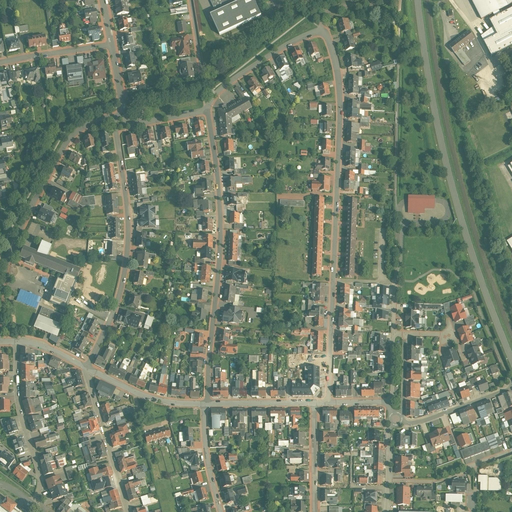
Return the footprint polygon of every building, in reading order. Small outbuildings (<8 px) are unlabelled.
[(114,0),(116,9),(117,15),(129,13),(126,0),(114,0)] [(210,0),(216,13),(211,16),(220,35),(261,16),(254,0),(210,0)] [(511,0),(471,0),(474,4),(477,10),(482,19),(493,14),(509,5),(511,3),(511,0)] [(511,3),(509,5),(493,14),(494,16),(489,20),(493,27),(481,36),(490,56),(511,44),(511,3)] [(95,10),(89,12),(88,10),(84,11),(86,20),(89,19),(90,24),(97,23),(97,19),(96,10),(95,10)] [(126,19),(118,21),(120,31),(124,30),(124,31),(127,31),(127,29),(128,29),(127,23),(127,20),(126,19)] [(349,20),(338,22),(342,33),(345,32),(352,30),(349,20)] [(185,22),(178,23),(179,34),(186,33),(185,24),(185,22)] [(64,26),(59,26),(60,30),(59,30),(60,35),(58,35),(60,43),(70,41),(69,33),(68,34),(67,29),(65,30),(64,26)] [(91,30),(88,30),(89,37),(92,37),(93,41),(100,40),(99,36),(101,36),(99,28),(98,28),(91,30)] [(469,32),(450,47),(455,54),(461,49),(474,39),(469,32)] [(45,36),(27,39),(29,48),(46,45),(45,36)] [(130,36),(121,37),(123,47),(124,50),(130,49),(132,48),(131,46),(132,46),(131,41),(130,41),(130,36)] [(352,38),(344,40),(346,51),(355,48),(352,38)] [(188,41),(179,42),(178,40),(171,41),(173,41),(174,47),(178,46),(179,53),(178,53),(179,57),(185,56),(185,55),(189,55),(188,45),(188,41)] [(18,41),(8,43),(9,51),(20,50),(18,41)] [(316,44),(308,47),(311,56),(312,58),(316,56),(315,55),(319,54),(316,44)] [(303,59),(299,49),(291,53),(296,62),(297,64),(300,62),(300,61),(303,59)] [(471,62),(461,49),(455,54),(465,66),(471,62)] [(133,54),(125,56),(127,67),(127,69),(131,69),(131,66),(135,66),(133,54)] [(284,57),(277,61),(281,70),(285,69),(285,70),(286,71),(290,69),(289,68),(289,67),(284,57)] [(356,57),(347,57),(348,68),(352,68),(353,70),(356,70),(362,70),(361,61),(356,62),(356,57)] [(102,62),(91,63),(91,59),(83,60),(84,67),(88,66),(88,69),(87,69),(87,71),(88,70),(89,76),(95,75),(96,79),(104,78),(105,81),(104,73),(105,73),(104,68),(103,68),(102,62)] [(379,63),(371,65),(372,71),(381,69),(379,63)] [(182,65),(181,65),(182,69),(181,69),(181,70),(180,70),(180,71),(180,72),(180,73),(180,74),(180,75),(181,75),(182,75),(182,76),(183,76),(183,79),(193,78),(191,64),(190,64),(182,65)] [(55,65),(45,67),(46,75),(52,74),(52,75),(56,75),(56,77),(61,77),(60,69),(55,70),(55,65)] [(80,65),(66,67),(68,82),(82,80),(80,65)] [(275,77),(269,68),(262,72),(265,75),(268,81),(275,77)] [(31,69),(25,70),(26,79),(25,79),(25,80),(26,79),(27,82),(32,81),(32,80),(35,80),(34,78),(39,77),(38,74),(39,74),(38,72),(37,69),(31,70),(31,69)] [(139,73),(128,74),(130,84),(141,82),(139,73)] [(358,78),(350,77),(349,86),(358,87),(358,78)] [(261,88),(255,79),(249,83),(251,87),(249,88),(252,93),(254,92),(256,91),(256,92),(260,89),(259,89),(261,88)] [(328,85),(319,87),(320,87),(321,92),(316,93),(317,98),(321,97),(330,95),(328,85)] [(358,87),(349,86),(349,95),(358,95),(360,95),(360,93),(358,93),(358,87)] [(255,106),(246,92),(244,93),(246,98),(252,108),(255,106)] [(225,110),(232,120),(252,108),(246,98),(244,93),(243,93),(239,96),(242,101),(225,110)] [(357,102),(349,101),(348,110),(357,111),(357,105),(357,102)] [(332,106),(323,106),(323,113),(322,113),(322,117),(323,117),(332,117),(332,106)] [(232,120),(225,110),(219,110),(221,137),(233,136),(232,120)] [(357,111),(348,110),(348,119),(357,119),(357,111)] [(5,116),(1,117),(1,118),(0,118),(0,125),(1,125),(2,130),(7,129),(6,126),(7,126),(6,124),(10,124),(9,120),(11,120),(10,116),(5,117),(5,116)] [(202,122),(194,124),(196,134),(204,132),(202,122)] [(332,124),(324,124),(323,134),(331,134),(332,124)] [(186,125),(178,127),(175,128),(176,134),(179,133),(180,136),(187,134),(186,125)] [(359,126),(348,125),(347,134),(356,134),(356,131),(359,131),(359,126)] [(169,129),(160,130),(161,136),(160,136),(161,141),(171,139),(169,129)] [(152,132),(143,134),(144,137),(141,138),(143,144),(145,144),(147,144),(147,146),(148,147),(149,147),(150,147),(151,146),(152,146),(152,145),(154,145),(154,142),(152,132)] [(108,134),(100,135),(100,138),(101,138),(102,143),(101,144),(103,152),(100,153),(100,156),(108,155),(107,148),(110,147),(108,134)] [(356,134),(347,134),(347,143),(356,143),(356,134)] [(92,136),(83,138),(86,149),(94,147),(95,147),(94,143),(92,136)] [(135,136),(126,137),(128,148),(127,149),(128,155),(135,154),(133,147),(137,147),(135,136)] [(2,138),(1,139),(1,142),(1,143),(0,143),(0,151),(3,151),(2,149),(6,149),(7,153),(18,151),(16,143),(13,143),(12,143),(11,137),(7,138),(2,138)] [(190,151),(202,149),(201,141),(186,144),(188,151),(190,151)] [(233,142),(225,142),(225,152),(230,152),(234,152),(233,142)] [(331,142),(323,142),(323,146),(322,151),(323,151),(323,152),(324,152),(330,152),(331,152),(331,142)] [(202,149),(190,151),(191,159),(200,157),(204,157),(204,156),(203,149),(202,149)] [(355,150),(347,149),(346,158),(355,158),(355,150)] [(81,158),(73,153),(69,159),(77,165),(81,158)] [(355,158),(346,158),(346,167),(355,167),(355,158)] [(234,160),(225,160),(226,171),(234,171),(235,171),(234,170),(234,160)] [(330,160),(322,160),(322,165),(315,165),(315,170),(330,170),(330,160)] [(208,162),(200,163),(201,174),(202,174),(202,175),(206,175),(205,173),(209,173),(208,162)] [(73,172),(65,167),(61,174),(61,175),(61,176),(64,178),(65,176),(69,179),(70,176),(72,177),(73,175),(71,174),(73,172)] [(354,174),(346,173),(345,182),(354,182),(354,177),(354,174)] [(242,178),(235,178),(235,179),(227,179),(227,184),(227,188),(228,188),(228,189),(236,189),(236,183),(238,183),(238,185),(242,185),(242,184),(242,178)] [(330,179),(320,179),(320,183),(313,183),(313,190),(320,190),(320,191),(329,191),(330,179)] [(210,181),(201,182),(202,187),(196,187),(197,194),(204,194),(210,194),(210,192),(211,192),(210,181)] [(354,182),(345,182),(345,191),(354,191),(354,182)] [(64,194),(54,188),(49,196),(50,196),(49,197),(52,199),(52,197),(60,202),(62,197),(64,194)] [(141,189),(133,190),(134,196),(138,196),(138,199),(142,199),(143,199),(142,195),(141,189)] [(82,198),(73,193),(69,200),(70,201),(78,205),(82,198)] [(236,196),(227,196),(228,206),(237,206),(236,196)] [(117,197),(106,198),(105,198),(106,207),(108,206),(108,210),(106,211),(106,215),(107,215),(112,215),(119,214),(117,197)] [(435,197),(409,197),(409,213),(424,214),(424,209),(434,209),(435,197)] [(325,199),(316,199),(315,214),(324,215),(325,199)] [(358,201),(349,200),(348,216),(357,216),(358,201)] [(78,205),(70,201),(68,205),(75,210),(78,205)] [(205,201),(194,201),(195,208),(199,208),(199,206),(203,206),(204,212),(209,212),(212,211),(211,203),(206,203),(206,201),(208,201),(207,201),(205,201)] [(142,206),(135,206),(135,217),(137,217),(137,219),(141,219),(141,217),(143,217),(142,206)] [(53,215),(41,209),(37,218),(49,224),(53,215)] [(240,214),(231,214),(231,219),(230,219),(230,224),(235,224),(239,225),(239,224),(240,214)] [(324,215),(315,214),(314,230),(323,230),(324,215)] [(357,216),(348,216),(347,231),(356,232),(357,216)] [(211,220),(203,220),(203,231),(212,231),(212,226),(211,220)] [(323,230),(314,230),(314,245),(323,246),(323,230)] [(356,232),(347,231),(347,247),(356,247),(356,232)] [(146,236),(137,235),(137,246),(146,247),(146,242),(145,242),(146,236)] [(212,237),(203,237),(203,242),(193,241),(193,249),(200,249),(203,249),(210,249),(210,250),(212,250),(212,237)] [(51,246),(42,243),(38,253),(23,247),(19,257),(26,260),(25,263),(33,266),(34,263),(67,277),(58,298),(67,301),(76,280),(80,270),(46,257),(51,246)] [(112,244),(108,244),(107,257),(116,257),(117,244),(112,244)] [(323,246),(314,245),(313,261),(322,261),(323,246)] [(356,247),(347,247),(346,262),(355,263),(356,247)] [(210,249),(203,249),(200,249),(200,253),(201,253),(201,258),(201,260),(204,260),(206,260),(206,259),(210,259),(210,250),(210,249)] [(145,253),(137,252),(136,259),(137,259),(136,267),(146,268),(147,259),(152,260),(153,255),(145,254),(145,253)] [(322,261),(313,261),(313,276),(321,277),(322,261)] [(355,263),(346,262),(345,278),(354,278),(355,263)] [(201,274),(210,275),(210,268),(192,266),(191,273),(201,274)] [(240,269),(233,268),(232,272),(228,272),(227,281),(236,282),(237,277),(240,277),(240,269)] [(144,275),(135,273),(133,284),(134,284),(138,285),(142,286),(144,275)] [(210,275),(201,274),(201,282),(209,283),(210,275)] [(318,286),(313,286),(313,294),(316,294),(325,295),(325,286),(318,286)] [(350,286),(341,286),(341,295),(349,296),(350,290),(350,286)] [(235,288),(226,287),(225,294),(235,296),(236,289),(235,288)] [(37,309),(41,297),(20,290),(16,301),(37,309)] [(207,291),(199,290),(198,296),(192,295),(191,301),(198,301),(206,302),(207,291)] [(235,296),(225,294),(224,302),(234,303),(234,302),(235,302),(235,301),(235,296)] [(325,295),(316,294),(316,303),(324,303),(325,295)] [(140,297),(131,295),(128,307),(135,309),(137,309),(138,305),(137,305),(138,301),(139,302),(140,297)] [(349,296),(341,295),(340,304),(349,305),(349,296)] [(389,297),(377,297),(377,301),(374,301),(373,305),(388,306),(389,297)] [(451,302),(443,305),(445,313),(451,311),(451,309),(453,308),(451,302)] [(453,308),(451,309),(451,311),(452,312),(451,313),(454,319),(455,319),(456,323),(464,319),(467,319),(466,318),(464,310),(467,309),(462,311),(461,305),(453,308)] [(42,306),(33,326),(58,337),(66,316),(42,306)] [(230,312),(228,313),(224,313),(223,323),(229,324),(239,325),(239,322),(242,322),(243,312),(240,312),(240,310),(230,309),(230,312)] [(312,313),(307,313),(306,314),(306,315),(307,316),(307,318),(312,318),(315,318),(324,319),(324,310),(318,310),(315,310),(315,311),(315,316),(314,316),(313,315),(313,314),(312,313)] [(349,311),(340,310),(340,319),(348,319),(349,313),(349,311)] [(130,314),(122,311),(119,322),(127,325),(127,324),(129,324),(129,325),(130,325),(130,326),(137,328),(141,317),(133,315),(132,315),(132,317),(130,317),(130,314)] [(204,311),(197,311),(193,311),(192,316),(196,317),(196,321),(204,322),(205,311),(204,311)] [(410,312),(407,312),(407,316),(406,316),(407,316),(407,321),(406,321),(406,322),(407,322),(407,328),(411,328),(411,329),(418,329),(420,328),(420,325),(419,324),(419,315),(416,315),(416,312),(410,312)] [(388,313),(377,313),(377,320),(388,321),(388,317),(388,313)] [(91,320),(87,318),(84,324),(88,326),(95,329),(98,324),(96,322),(91,320)] [(324,319),(315,318),(315,327),(323,327),(323,325),(324,325),(324,319)] [(348,319),(340,319),(339,328),(348,328),(348,325),(360,326),(360,320),(353,320),(351,319),(348,319)] [(95,329),(88,326),(85,331),(85,332),(89,334),(92,335),(95,329)] [(467,327),(458,331),(460,336),(461,338),(470,334),(468,327),(467,328),(467,327)] [(229,333),(221,332),(220,335),(221,335),(220,342),(219,342),(223,342),(227,343),(228,343),(229,333)] [(323,334),(315,333),(314,342),(323,343),(323,334)] [(348,335),(339,334),(339,343),(347,343),(348,335)] [(470,334),(461,338),(461,340),(462,339),(464,345),(471,342),(472,341),(473,341),(470,334)] [(203,335),(195,335),(194,345),(202,346),(203,335)] [(358,336),(352,335),(348,335),(347,343),(348,343),(358,344),(359,336),(358,336)] [(81,337),(80,337),(78,343),(85,347),(88,341),(86,340),(81,337)] [(237,346),(227,345),(227,343),(223,342),(223,345),(222,345),(221,350),(221,352),(227,353),(236,354),(237,346)] [(323,343),(314,342),(314,351),(322,352),(323,343)] [(85,347),(78,343),(75,349),(78,351),(82,353),(85,347)] [(339,343),(338,352),(347,352),(348,343),(347,343),(339,343)] [(109,344),(102,359),(98,357),(94,365),(104,369),(110,358),(110,357),(114,348),(115,347),(114,348),(109,346),(110,345),(109,344)] [(202,346),(194,345),(193,345),(192,353),(199,354),(202,354),(203,346),(202,346)] [(474,349),(468,351),(469,354),(468,354),(469,358),(470,358),(471,359),(481,355),(479,351),(478,351),(477,348),(474,349)] [(455,350),(445,354),(446,358),(449,364),(459,361),(456,355),(457,354),(456,352),(455,352),(455,350)] [(471,359),(471,361),(472,361),(473,365),(484,361),(482,355),(481,355),(471,359)] [(1,358),(0,357),(0,370),(1,371),(9,371),(8,363),(7,363),(7,357),(1,358)] [(61,362),(53,357),(49,365),(49,366),(54,369),(55,368),(57,369),(61,362)] [(110,358),(104,369),(106,371),(112,358),(110,357),(110,358)] [(321,358),(311,357),(311,358),(310,368),(313,368),(321,368),(320,368),(321,358)] [(161,374),(165,375),(168,359),(161,358),(160,364),(163,364),(161,374)] [(446,358),(441,360),(445,368),(450,366),(449,364),(446,358)] [(68,365),(61,362),(57,369),(60,371),(65,369),(68,365)] [(198,362),(193,362),(192,373),(201,374),(202,362),(198,362)] [(500,364),(490,368),(492,375),(499,373),(496,365),(500,364)] [(117,368),(112,365),(108,372),(116,375),(119,369),(117,368)] [(472,366),(465,369),(467,376),(475,373),(472,366)] [(321,368),(313,368),(313,379),(317,379),(317,381),(321,381),(322,369),(321,368)] [(122,370),(119,369),(116,375),(124,379),(127,373),(122,370)] [(78,371),(70,374),(72,378),(70,379),(70,378),(61,381),(62,384),(67,383),(80,378),(78,371)] [(139,378),(136,385),(144,389),(147,382),(145,381),(142,379),(143,375),(144,375),(141,374),(139,378)] [(137,377),(131,375),(128,382),(136,385),(139,378),(137,377)] [(80,378),(67,383),(68,386),(71,385),(71,384),(73,383),(75,388),(83,385),(80,378)] [(313,379),(308,378),(308,393),(317,393),(317,381),(317,379),(313,379)] [(476,378),(469,381),(470,382),(472,388),(478,386),(477,383),(478,383),(476,378)] [(478,383),(477,383),(478,386),(481,392),(483,392),(483,391),(484,391),(489,389),(485,380),(478,383)] [(115,389),(100,382),(96,391),(99,392),(98,394),(108,399),(109,396),(111,398),(115,389)] [(156,385),(150,383),(149,391),(157,393),(159,385),(156,385)] [(374,388),(368,389),(368,396),(374,396),(374,394),(375,394),(375,393),(378,393),(378,394),(382,394),(382,388),(382,383),(374,383),(374,388)] [(161,386),(159,385),(157,393),(166,394),(167,387),(161,386)] [(466,387),(460,389),(461,392),(460,392),(463,399),(470,396),(469,392),(467,387),(466,387)] [(191,389),(190,389),(190,397),(199,397),(199,390),(194,389),(191,389)] [(88,393),(80,396),(75,397),(77,404),(83,402),(90,400),(88,393)] [(502,403),(511,399),(511,393),(499,397),(500,401),(501,401),(502,403)] [(445,394),(438,396),(443,408),(449,405),(445,394)] [(437,401),(435,396),(432,397),(436,410),(443,408),(438,396),(440,400),(437,401)] [(432,397),(430,398),(430,397),(429,398),(424,400),(425,402),(426,402),(430,412),(436,410),(432,397)] [(511,407),(511,399),(502,403),(503,406),(502,406),(503,410),(511,407)] [(36,400),(31,401),(31,400),(23,402),(25,409),(39,405),(40,404),(40,403),(38,401),(36,402),(36,400)] [(90,400),(83,402),(83,404),(84,408),(85,408),(92,406),(90,400)] [(0,411),(9,411),(9,401),(0,401),(0,411)] [(489,401),(483,403),(487,413),(489,412),(490,414),(494,413),(492,408),(489,401)] [(483,403),(477,405),(477,406),(480,416),(484,414),(484,416),(487,415),(487,413),(483,403)] [(108,404),(100,406),(103,416),(104,416),(127,409),(126,406),(112,410),(113,411),(111,412),(108,404)] [(39,405),(25,409),(27,416),(39,412),(39,411),(42,410),(41,407),(39,408),(39,405)] [(472,407),(466,410),(470,421),(471,423),(476,421),(476,420),(476,419),(477,419),(472,407)] [(127,409),(104,416),(103,416),(106,423),(119,419),(118,415),(120,414),(122,413),(122,414),(128,413),(127,409)] [(300,409),(292,409),(292,417),(295,417),(295,418),(300,418),(300,417),(300,409)] [(226,410),(212,410),(212,418),(212,428),(220,428),(220,421),(226,421),(226,410)] [(466,410),(459,412),(464,425),(471,423),(470,421),(466,410)] [(349,412),(340,412),(340,422),(349,422),(349,421),(349,413),(349,412)] [(455,414),(450,416),(454,425),(459,423),(455,414)] [(40,416),(28,419),(28,420),(30,426),(40,423),(39,420),(41,419),(40,416)] [(88,419),(79,422),(82,430),(90,427),(97,425),(95,419),(88,421),(88,419)] [(16,420),(6,423),(10,438),(21,435),(16,420)] [(40,423),(30,426),(32,432),(39,430),(39,428),(44,427),(42,423),(40,424),(40,423)] [(97,425),(90,427),(92,434),(92,433),(99,431),(97,425)] [(82,430),(79,431),(79,433),(84,432),(86,436),(92,434),(92,433),(92,434),(90,427),(82,430)] [(126,427),(118,429),(119,432),(116,432),(116,433),(109,435),(111,441),(118,439),(118,437),(119,439),(123,438),(129,436),(126,427)] [(168,429),(162,430),(164,438),(170,436),(168,429)] [(162,430),(156,432),(158,440),(164,438),(162,430)] [(193,442),(192,430),(183,430),(184,442),(193,442)] [(446,430),(440,432),(440,431),(438,432),(442,443),(444,442),(445,442),(448,441),(450,441),(448,437),(446,430)] [(379,432),(371,432),(371,442),(379,442),(380,442),(380,436),(379,436),(379,432)] [(438,432),(434,433),(434,434),(429,436),(432,443),(433,447),(434,446),(440,444),(442,443),(438,432)] [(409,438),(405,438),(405,436),(402,436),(402,434),(400,434),(400,436),(397,435),(397,448),(399,448),(399,449),(402,449),(402,448),(405,448),(405,446),(408,446),(408,447),(411,447),(411,448),(414,448),(414,447),(417,447),(417,435),(414,435),(414,433),(411,433),(411,434),(409,434),(409,438)] [(150,434),(144,435),(147,443),(153,441),(150,434)] [(304,434),(294,434),(294,445),(294,446),(304,446),(304,441),(304,434)] [(336,435),(328,435),(328,434),(320,434),(320,443),(327,443),(327,444),(336,444),(336,435)] [(467,435),(458,438),(461,448),(470,444),(467,435)] [(496,438),(487,441),(490,450),(499,447),(496,438)] [(24,439),(13,443),(17,456),(28,453),(24,439)] [(118,439),(111,441),(113,448),(117,446),(117,447),(120,446),(120,445),(119,441),(118,439)] [(49,440),(35,445),(37,449),(47,445),(46,442),(50,441),(49,440)] [(481,444),(479,445),(482,453),(490,450),(487,441),(487,442),(481,444)] [(96,446),(91,448),(90,446),(85,448),(87,456),(105,450),(103,444),(100,445),(99,443),(95,444),(96,446)] [(433,447),(432,443),(428,445),(430,450),(431,453),(436,451),(434,446),(433,447)] [(458,459),(461,458),(456,445),(453,446),(458,459)] [(468,449),(461,451),(464,460),(471,457),(468,449)] [(105,450),(87,456),(85,456),(86,460),(87,462),(94,460),(99,459),(107,457),(105,450)] [(3,452),(0,456),(0,463),(8,469),(11,465),(14,461),(3,452)] [(117,461),(124,458),(122,452),(115,454),(117,461)] [(191,454),(184,455),(185,460),(192,459),(193,466),(198,465),(196,453),(191,454)] [(237,454),(225,455),(226,458),(227,458),(227,461),(233,461),(233,463),(238,462),(237,461),(237,454)] [(51,455),(39,458),(41,466),(53,462),(51,455)] [(133,456),(124,458),(117,461),(119,466),(139,460),(138,457),(134,459),(133,456)] [(224,457),(215,460),(218,472),(227,470),(224,457)] [(41,466),(44,476),(53,473),(52,470),(56,469),(57,469),(60,468),(60,467),(58,460),(56,461),(53,462),(41,466)] [(94,460),(87,462),(89,468),(96,466),(94,460)] [(139,460),(119,466),(121,473),(128,471),(128,470),(133,469),(135,468),(134,465),(142,463),(141,460),(139,460)] [(28,474),(19,466),(13,474),(22,481),(28,474)] [(110,469),(98,472),(97,469),(89,471),(92,481),(94,481),(112,475),(110,469)] [(72,470),(66,472),(69,481),(74,479),(72,470)] [(200,473),(192,475),(194,485),(202,483),(200,473)] [(309,474),(300,474),(300,476),(295,476),(294,476),(294,481),(300,481),(300,482),(309,482),(309,474)] [(112,475),(94,481),(95,484),(97,483),(98,486),(103,485),(104,486),(104,485),(107,484),(107,485),(115,483),(112,475)] [(229,475),(220,477),(221,484),(222,487),(222,488),(231,485),(229,475)] [(250,476),(242,478),(244,485),(252,482),(250,476)] [(331,476),(322,476),(322,481),(321,481),(321,486),(331,486),(331,482),(331,476)] [(489,476),(478,476),(478,483),(481,483),(480,491),(501,492),(501,483),(497,479),(489,479),(489,476)] [(59,477),(46,481),(49,490),(50,490),(62,486),(59,477)] [(140,481),(132,483),(124,485),(126,492),(134,489),(142,487),(140,481)] [(458,481),(458,483),(453,483),(452,490),(457,490),(464,491),(466,491),(467,484),(465,484),(465,481),(458,481)] [(62,486),(50,490),(53,500),(64,497),(67,496),(66,495),(63,486),(62,486)] [(304,488),(294,488),(294,497),(298,497),(305,497),(304,497),(304,493),(304,488)] [(431,489),(418,488),(417,496),(422,496),(422,497),(427,497),(427,496),(431,496),(431,489)] [(134,489),(126,492),(129,502),(138,499),(137,497),(136,497),(134,489)] [(204,489),(196,491),(197,492),(194,493),(196,501),(199,501),(207,499),(204,489)] [(398,497),(409,497),(409,489),(398,489),(398,497)] [(232,490),(224,493),(227,504),(236,501),(232,490)] [(117,491),(109,493),(111,497),(113,503),(120,501),(117,491)] [(330,492),(322,492),(322,502),(330,502),(330,501),(330,496),(330,492)] [(377,492),(365,492),(365,502),(376,502),(377,492)] [(111,497),(100,501),(101,504),(103,503),(104,506),(113,503),(111,497)] [(409,506),(409,497),(398,497),(398,505),(409,506)] [(16,506),(7,498),(4,501),(3,503),(2,502),(1,503),(2,504),(1,506),(7,511),(11,511),(14,509),(16,506)] [(65,500),(61,501),(65,504),(65,505),(67,507),(71,502),(67,499),(65,500)] [(120,501),(113,503),(114,509),(114,510),(122,507),(120,501)] [(113,503),(104,506),(106,511),(114,509),(113,503)] [(304,503),(298,503),(298,506),(298,510),(297,511),(305,511),(306,503),(304,503)]
